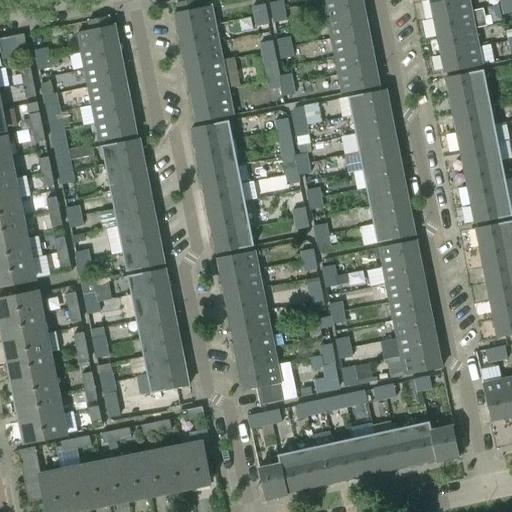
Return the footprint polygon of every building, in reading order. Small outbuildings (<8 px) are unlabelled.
[(172,14),(176,33),(214,25),(210,7),(201,8),(199,0),(194,0),(174,4),(176,13),(172,14)] [(366,13),(363,0),(337,0),(325,2),(329,21),(366,13)] [(432,0),(429,1),(432,19),(470,11),(467,0),(432,0)] [(271,13),(285,11),(283,1),(269,3),(271,13)] [(511,1),(501,4),(503,14),(511,12),(511,1)] [(254,17),(267,14),(265,4),(252,7),(254,17)] [(482,9),(470,11),(432,19),(436,37),(473,29),(485,27),(482,9)] [(287,21),(285,11),(271,13),(273,23),(287,21)] [(366,13),(329,21),(332,39),(370,31),(366,13)] [(267,14),(254,17),(256,27),(269,24),(267,14)] [(79,33),(82,51),(120,44),(116,25),(112,26),(111,17),(88,21),(90,31),(79,33)] [(217,43),(214,25),(176,33),(180,51),(217,43)] [(436,37),(439,55),(477,47),(473,29),(436,37)] [(373,49),(370,31),(332,39),(336,57),(373,49)] [(14,38),(17,55),(27,53),(24,36),(14,38)] [(278,50),(292,47),(290,37),(276,40),(278,50)] [(261,53),(275,51),(273,41),(259,43),(261,53)] [(180,51),(183,69),(221,61),(217,43),(180,51)] [(123,62),(120,44),(82,51),(86,69),(123,62)] [(292,47),(278,50),(280,60),(294,57),(292,47)] [(443,74),(475,68),(481,66),(477,47),(439,55),(443,74)] [(36,61),(50,58),(48,48),(34,51),(36,61)] [(373,49),(336,57),(339,75),(377,68),(373,49)] [(275,51),(261,53),(263,63),(277,61),(275,51)] [(50,58),(36,61),(38,71),(52,68),(50,58)] [(221,61),(183,69),(189,96),(227,88),(221,61)] [(86,69),(89,87),(127,80),(123,62),(86,69)] [(23,85),(34,83),(31,68),(20,71),(23,85)] [(381,86),(377,68),(339,75),(343,94),(381,86)] [(444,78),(448,97),(486,90),(482,71),(444,78)] [(280,76),(280,78),(282,86),(293,84),(291,74),(280,76)] [(282,88),(282,86),(280,78),(266,80),(268,90),(282,88)] [(130,98),(127,80),(89,87),(93,105),(130,98)] [(41,84),(43,96),(53,94),(50,82),(41,84)] [(34,83),(23,85),(26,99),(36,97),(34,83)] [(282,86),(282,88),(283,96),(295,94),(293,84),(282,86)] [(232,115),(227,88),(189,96),(194,123),(232,115)] [(387,89),(350,97),(353,116),(391,108),(387,89)] [(451,115),(489,108),(486,90),(448,97),(451,115)] [(53,94),(43,96),(45,104),(59,101),(57,94),(54,94),(53,94)] [(93,105),(96,123),(134,116),(130,98),(93,105)] [(294,128),(307,125),(305,115),(304,107),(296,108),(291,113),(292,118),(294,128)] [(395,126),(391,108),(353,116),(357,134),(395,126)] [(451,115),(455,133),(493,126),(489,108),(451,115)] [(32,129),(42,127),(40,113),(29,115),(32,129)] [(138,134),(134,116),(96,123),(100,142),(138,134)] [(276,131),(290,128),(288,118),(274,121),(276,131)] [(50,132),(64,129),(62,119),(48,122),(50,132)] [(190,129),(194,151),(232,143),(227,122),(190,129)] [(307,125),(294,128),(296,138),(309,135),(307,125)] [(398,144),(395,126),(357,134),(361,152),(398,144)] [(459,151),(496,144),(493,126),(455,133),(459,151)] [(45,141),(42,127),(32,129),(34,143),(45,141)] [(290,128),(276,131),(278,141),(292,138),(290,128)] [(66,139),(64,129),(50,132),(52,142),(66,139)] [(308,135),(297,138),(298,145),(310,143),(308,135)] [(0,139),(0,160),(10,159),(6,138),(0,139)] [(103,146),(107,168),(145,160),(141,139),(103,146)] [(194,151),(198,171),(236,164),(232,143),(194,151)] [(402,162),(398,144),(361,152),(364,170),(402,162)] [(459,151),(462,169),(500,162),(496,144),(459,151)] [(68,150),(71,161),(92,157),(90,146),(68,150)] [(295,156),(296,163),(297,163),(297,166),(309,163),(307,154),(295,156)] [(38,159),(41,173),(51,171),(49,157),(38,159)] [(0,160),(0,181),(14,179),(10,159),(0,160)] [(149,181),(145,160),(107,168),(111,188),(149,181)] [(405,181),(402,162),(364,170),(368,188),(405,181)] [(466,187),(504,180),(500,162),(462,169),(466,187)] [(59,175),(73,173),(71,163),(57,166),(59,175)] [(298,173),(297,166),(297,163),(296,163),(283,166),(285,176),(298,173)] [(299,176),(311,173),(309,163),(297,166),(298,173),(299,176)] [(198,171),(202,192),(240,184),(236,164),(198,171)] [(54,185),(51,171),(41,173),(44,187),(54,185)] [(75,182),(73,173),(59,175),(61,185),(75,182)] [(298,173),(285,176),(287,186),(301,183),(299,176),(298,173)] [(0,181),(0,202),(18,199),(14,179),(0,181)] [(466,187),(470,205),(507,198),(504,180),(466,187)] [(111,188),(115,209),(153,201),(149,181),(111,188)] [(409,199),(405,181),(368,188),(371,206),(409,199)] [(202,192),(206,212),(244,205),(240,184),(202,192)] [(308,200),(321,198),(319,188),(306,190),(308,200)] [(49,213),(59,211),(57,197),(46,199),(49,213)] [(321,198),(308,200),(310,210),(323,208),(321,198)] [(473,224),(505,218),(511,217),(507,198),(470,205),(473,224)] [(0,202),(0,223),(22,219),(18,199),(0,202)] [(412,217),(409,199),(371,206),(375,224),(412,217)] [(157,222),(153,201),(115,209),(119,229),(157,222)] [(206,212),(210,233),(248,225),(244,205),(206,212)] [(67,218),(81,216),(79,206),(65,209),(67,218)] [(292,210),(294,220),(307,218),(305,208),(292,210)] [(62,225),(59,211),(49,213),(51,228),(62,225)] [(81,216),(67,218),(69,228),(83,225),(81,216)] [(416,236),(412,217),(375,224),(379,243),(416,236)] [(309,228),(307,218),(294,220),(296,230),(309,228)] [(0,223),(0,244),(26,239),(22,219),(0,223)] [(478,247),(511,240),(511,221),(474,229),(478,247)] [(119,229),(124,250),(161,242),(157,222),(119,229)] [(315,237),(329,234),(327,224),(313,227),(315,237)] [(215,254),(252,246),(248,225),(210,233),(215,254)] [(329,234),(315,237),(317,247),(330,244),(329,234)] [(57,253),(67,251),(65,237),(54,239),(57,253)] [(0,244),(0,264),(31,259),(26,239),(0,244)] [(417,240),(380,248),(384,266),(421,259),(417,240)] [(511,259),(511,240),(478,247),(481,265),(511,259)] [(165,264),(161,242),(124,250),(128,271),(165,264)] [(302,262),(315,259),(314,249),(300,252),(302,262)] [(76,262),(90,260),(88,250),(74,252),(76,262)] [(70,266),(67,251),(57,253),(59,267),(70,266)] [(216,259),(219,279),(257,271),(253,252),(216,259)] [(31,259),(0,264),(0,286),(35,280),(31,259)] [(317,269),(315,259),(302,262),(304,272),(317,269)] [(425,277),(421,259),(384,266),(387,284),(425,277)] [(485,284),(511,278),(511,259),(481,265),(485,284)] [(78,272),(79,272),(92,270),(90,260),(76,262),(78,272)] [(321,268),(323,278),(337,276),(335,265),(321,268)] [(129,276),(133,296),(171,289),(167,269),(129,276)] [(219,279),(223,297),(261,290),(257,271),(219,279)] [(337,276),(323,278),(325,288),(339,286),(337,276)] [(425,277),(387,284),(391,302),(428,295),(425,277)] [(511,278),(485,284),(489,302),(511,297),(511,278)] [(174,308),(171,289),(133,296),(137,316),(174,308)] [(223,297),(227,316),(265,308),(261,290),(223,297)] [(308,293),(310,303),(324,300),(322,290),(308,293)] [(85,305),(98,302),(97,292),(83,295),(85,305)] [(0,319),(0,322),(42,314),(37,293),(0,300),(0,319)] [(65,295),(68,309),(79,307),(76,293),(65,295)] [(432,313),(428,295),(391,302),(394,321),(432,313)] [(511,297),(489,302),(492,320),(511,315),(511,297)] [(324,300),(310,303),(312,312),(326,310),(324,300)] [(98,302),(85,305),(87,315),(100,312),(98,302)] [(330,314),(344,312),(342,302),(328,304),(330,314)] [(82,321),(79,307),(68,309),(71,323),(82,321)] [(137,316),(141,335),(178,327),(174,308),(137,316)] [(227,316),(231,334),(268,327),(265,308),(227,316)] [(344,312),(330,314),(330,317),(331,317),(332,324),(333,324),(346,322),(344,312)] [(432,313),(394,321),(398,339),(436,331),(432,313)] [(0,322),(4,342),(46,334),(42,314),(0,322)] [(496,339),(511,335),(511,315),(492,320),(496,339)] [(331,317),(330,317),(319,319),(321,329),(334,327),(333,324),(332,324),(331,317)] [(182,346),(178,327),(141,335),(144,354),(182,346)] [(231,334),(234,353),(272,345),(268,327),(231,334)] [(436,331),(398,339),(402,357),(439,349),(436,331)] [(76,349),(87,347),(84,333),(74,335),(76,349)] [(46,334),(4,342),(9,362),(50,354),(46,334)] [(93,349),(107,346),(105,336),(91,339),(93,349)] [(335,340),(337,350),(351,347),(349,337),(335,340)] [(320,357),(334,354),(332,344),(318,347),(320,357)] [(234,353),(238,372),(276,364),(272,345),(234,353)] [(495,347),(498,361),(508,359),(505,345),(495,347)] [(107,346),(93,349),(95,359),(109,356),(107,346)] [(144,354),(148,373),(186,366),(182,346),(144,354)] [(90,361),(87,347),(76,349),(79,363),(90,361)] [(353,357),(351,347),(337,350),(339,360),(353,357)] [(498,361),(495,347),(485,350),(488,363),(498,361)] [(439,349),(402,357),(405,376),(443,368),(439,349)] [(9,362),(13,382),(54,374),(50,354),(9,362)] [(334,354),(320,357),(322,367),(336,364),(334,354)] [(279,383),(276,364),(238,372),(242,391),(279,383)] [(190,386),(186,366),(148,373),(152,393),(190,386)] [(356,377),(354,366),(341,369),(343,380),(356,377)] [(100,385),(114,382),(112,372),(98,375),(100,385)] [(81,375),(84,389),(95,387),(92,373),(81,375)] [(54,374),(13,382),(17,402),(58,394),(54,374)] [(419,378),(422,392),(432,390),(429,376),(419,378)] [(412,394),(422,392),(419,378),(409,380),(412,394)] [(510,417),(511,416),(511,378),(502,381),(510,417)] [(491,422),(510,417),(502,381),(483,385),(491,422)] [(114,382),(100,385),(102,395),(116,392),(114,382)] [(383,386),(386,400),(396,397),(393,384),(383,386)] [(386,400),(383,386),(373,388),(376,402),(386,400)] [(95,387),(84,389),(87,403),(97,401),(95,387)] [(355,392),(344,394),(347,408),(357,406),(355,392)] [(17,402),(21,422),(62,414),(58,394),(17,402)] [(337,410),(347,408),(344,394),(334,397),(337,410)] [(304,403),(307,417),(318,414),(315,401),(304,403)] [(307,417),(304,403),(294,405),(297,419),(307,417)] [(88,408),(91,423),(101,421),(98,406),(88,408)] [(188,411),(190,421),(204,419),(202,408),(188,411)] [(269,411),(272,425),(282,423),(279,409),(269,411)] [(262,427),(272,425),(269,411),(259,413),(262,427)] [(66,435),(62,414),(21,422),(25,443),(66,435)] [(169,420),(155,423),(157,433),(171,431),(169,420)] [(354,439),(379,432),(376,421),(351,428),(354,439)] [(157,433),(155,423),(141,426),(143,436),(157,433)] [(417,464),(436,460),(437,460),(431,431),(430,423),(409,427),(417,464)] [(453,426),(431,431),(437,460),(436,460),(437,462),(460,457),(453,426)] [(399,468),(417,464),(409,427),(390,431),(399,468)] [(130,428),(115,431),(117,441),(132,439),(130,428)] [(191,445),(181,447),(189,488),(210,484),(205,459),(213,458),(207,429),(189,433),(191,445)] [(117,441),(115,431),(101,434),(103,444),(108,443),(117,441)] [(390,431),(372,435),(380,473),(399,468),(390,431)] [(380,473),(372,435),(353,439),(362,477),(380,473)] [(89,436),(75,439),(77,449),(91,447),(89,436)] [(77,449),(75,439),(61,442),(63,452),(77,449)] [(362,477),(353,439),(335,443),(343,481),(362,477)] [(110,454),(120,452),(117,441),(108,443),(110,454)] [(343,481),(335,443),(317,448),(325,485),(343,481)] [(24,482),(24,483),(28,502),(45,499),(47,511),(68,511),(61,471),(41,475),(35,447),(18,450),(21,466),(35,463),(38,479),(24,482)] [(169,492),(189,488),(181,447),(161,451),(169,492)] [(306,489),(325,485),(317,448),(298,452),(306,489)] [(161,451),(141,455),(149,496),(169,492),(161,451)] [(277,456),(279,464),(280,464),(286,493),(287,493),(306,489),(298,452),(277,456)] [(129,500),(149,496),(141,455),(121,459),(129,500)] [(121,459),(101,463),(109,504),(129,500),(121,459)] [(35,463),(21,466),(24,482),(38,479),(35,463)] [(89,508),(109,504),(101,463),(81,467),(89,508)] [(287,495),(287,493),(286,493),(280,464),(279,464),(258,469),(265,500),(287,495)] [(81,467),(61,471),(68,511),(71,511),(89,508),(81,467)]
